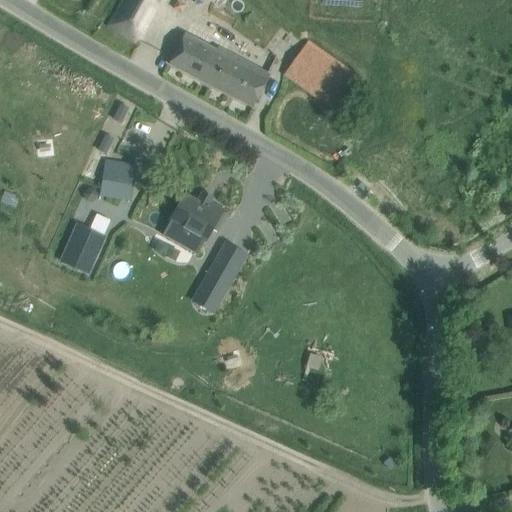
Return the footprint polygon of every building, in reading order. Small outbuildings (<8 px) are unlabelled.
[(135,42),(145,25),(161,0),(124,0),(109,26),(135,42)] [(233,0),(227,11),(242,20),(254,0),(233,0)] [(250,112),(260,94),(270,77),(188,30),(168,65),(250,112)] [(358,84),(341,72),(304,46),(283,74),(337,113),(358,84)] [(99,198),(130,202),(135,165),(104,161),(99,198)] [(203,243),(206,238),(211,230),(216,233),(227,214),(207,203),(205,208),(184,196),(169,222),(170,222),(161,238),(184,251),(192,237),(203,243)] [(76,225),(59,265),(88,278),(105,237),(76,225)] [(211,267),(199,289),(220,301),(232,278),(211,267)]
